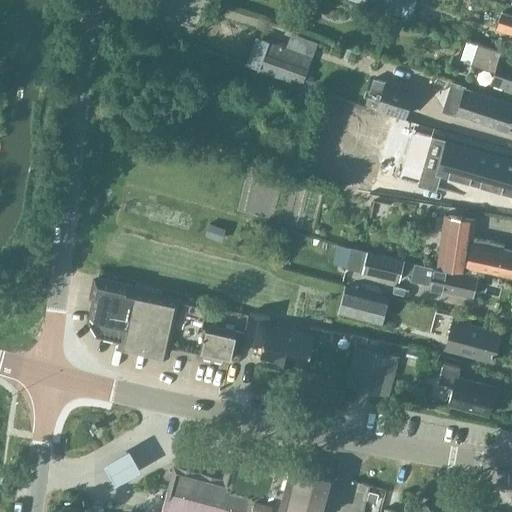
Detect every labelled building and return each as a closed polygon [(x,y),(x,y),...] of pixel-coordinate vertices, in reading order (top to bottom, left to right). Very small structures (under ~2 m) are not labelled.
[(354,0),(411,18),(414,8),(416,0),(354,0)] [(511,14),(503,12),(497,29),(511,33),(511,14)] [(390,18),(387,28),(399,31),(401,21),(390,18)] [(269,42),(265,53),(308,69),(312,57),(269,42)] [(511,90),(511,58),(502,56),(503,52),(478,44),(471,65),(494,73),(491,84),(511,90)] [(263,61),(260,68),(279,75),(303,83),(305,75),(308,69),(265,53),(263,61)] [(255,59),(252,66),(260,69),(260,68),(263,61),(255,59)] [(305,75),(303,83),(310,86),(313,78),(305,75)] [(385,82),(374,79),(370,92),(366,90),(364,96),(368,97),(366,104),(376,107),(375,110),(406,120),(416,90),(386,80),(385,82)] [(453,82),(444,110),(458,115),(511,132),(511,105),(466,90),(468,87),(453,82)] [(511,157),(422,132),(409,180),(436,188),(441,175),(511,195),(511,157)] [(375,185),(372,195),(391,197),(393,189),(375,185)] [(511,276),(511,250),(504,249),(505,243),(474,237),(477,219),(446,215),(439,266),(464,270),(463,272),(484,277),(485,271),(511,276)] [(400,281),(405,260),(368,251),(363,273),(400,281)] [(446,270),(416,264),(412,280),(430,285),(430,288),(473,298),(478,277),(446,270)] [(182,299),(133,289),(134,286),(98,278),(94,299),(97,300),(96,304),(92,322),(100,334),(121,338),(120,343),(169,354),(172,342),(199,348),(198,354),(229,361),(236,331),(205,323),(209,305),(182,299)] [(382,324),(389,298),(345,287),(339,313),(382,324)] [(250,313),(250,315),(244,341),(264,345),(261,357),(308,367),(309,365),(315,366),(318,350),(312,349),(315,335),(269,326),(271,318),(250,313)] [(453,315),(448,337),(445,348),(494,361),(501,332),(471,324),(472,320),(453,315)] [(351,336),(349,345),(364,348),(366,339),(351,336)] [(366,349),(356,388),(372,392),(380,394),(389,354),(392,345),(368,339),(366,349)] [(489,415),(496,387),(458,377),(460,367),(444,362),(438,382),(454,386),(449,405),(489,415)] [(131,449),(102,465),(114,486),(143,470),(131,449)] [(321,511),(332,475),(232,449),(224,479),(175,467),(169,490),(251,511),(321,511)] [(251,511),(169,490),(168,490),(167,490),(160,511),(251,511)] [(462,511),(455,510),(454,511),(430,511),(425,503),(411,511),(462,511)]
